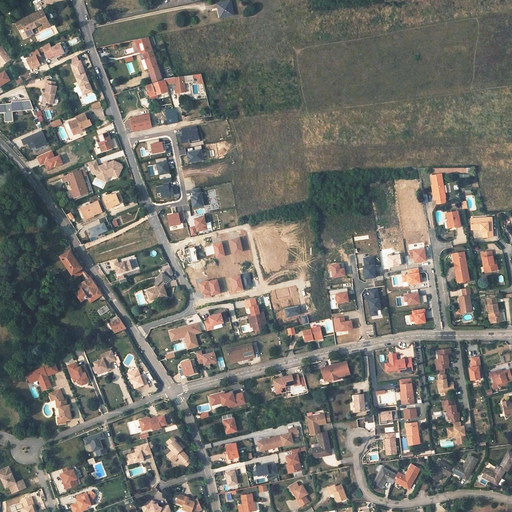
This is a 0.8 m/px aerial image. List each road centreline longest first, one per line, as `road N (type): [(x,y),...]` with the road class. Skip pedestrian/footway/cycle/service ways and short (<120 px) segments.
road 1 (unclassified): [(447,335),(369,343),(174,392)]
road 2 (residential): [(166,244),(76,0)]
road 3 (unclassified): [(0,143),(135,330)]
road 4 (residential): [(511,500),(466,493),(400,505),(374,500),(361,486),(357,441)]
road 5 (residential): [(35,444),(174,392)]
road 6 (residential): [(262,285),(243,225),(166,244)]
